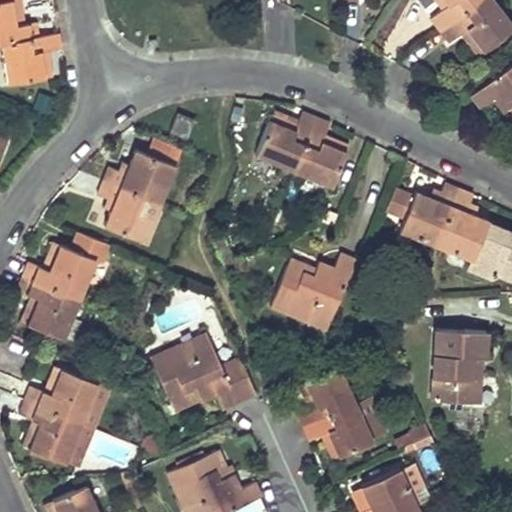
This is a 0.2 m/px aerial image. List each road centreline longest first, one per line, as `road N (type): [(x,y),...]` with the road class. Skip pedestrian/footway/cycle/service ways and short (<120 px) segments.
road 1 (residential): [(114,105),(191,68),(305,80),(511,183)]
road 2 (residential): [(0,236),(46,167),(114,105)]
